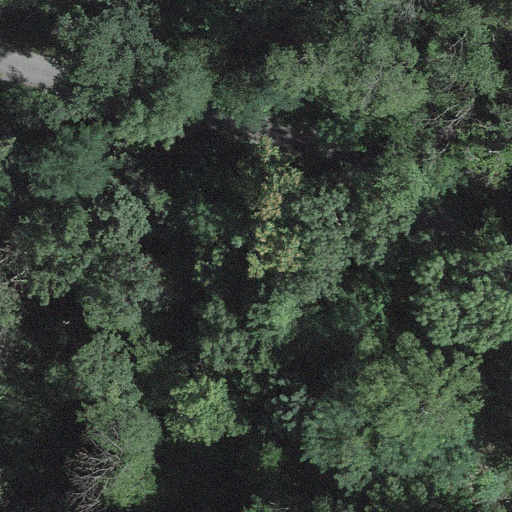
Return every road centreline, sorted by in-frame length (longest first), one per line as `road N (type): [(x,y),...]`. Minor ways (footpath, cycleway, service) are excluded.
road 1 (residential): [(393,182),(257,128),(0,60)]
road 2 (track): [(511,291),(393,182)]
